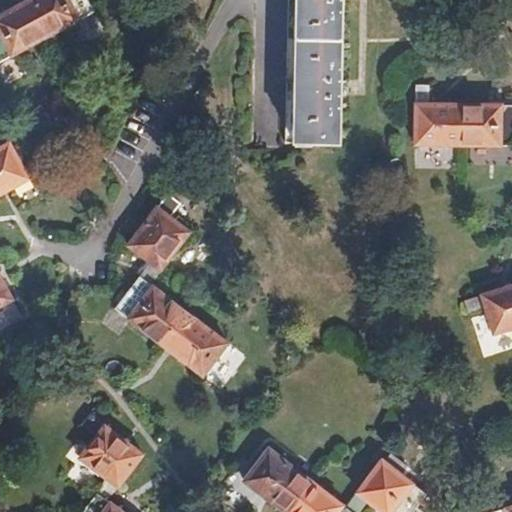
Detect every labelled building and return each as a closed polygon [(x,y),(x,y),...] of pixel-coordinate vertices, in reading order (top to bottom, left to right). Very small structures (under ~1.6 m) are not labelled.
[(85,0),(30,0),(24,4),(42,36),(90,9),(85,0)] [(284,0),(281,143),(338,144),(339,95),(343,94),(344,80),(339,80),(340,0),(284,0)] [(0,58),(42,36),(24,4),(0,16),(0,58)] [(412,144),(463,145),(464,104),(425,103),(425,85),(413,85),(412,144)] [(511,105),(464,104),(463,145),(511,146),(511,105)] [(0,194),(28,179),(8,143),(0,147),(0,194)] [(125,246),(146,262),(156,270),(186,231),(164,215),(174,202),(164,194),(125,246)] [(156,270),(146,262),(112,308),(157,342),(181,310),(147,283),(156,270)] [(11,299),(0,279),(0,304),(1,304),(11,299)] [(511,328),(511,285),(480,295),(483,307),(491,335),(511,328)] [(483,307),(480,295),(463,300),(466,312),(483,307)] [(18,313),(11,299),(1,304),(8,319),(18,313)] [(181,310),(157,342),(201,376),(226,344),(181,310)] [(83,426),(95,435),(102,425),(103,424),(91,414),(83,426)] [(102,425),(95,435),(77,459),(105,480),(114,487),(140,454),(102,425)] [(281,511),(289,511),(312,483),(268,449),(243,482),(281,511)] [(380,462),(357,495),(368,503),(379,511),(413,511),(426,496),(401,477),(408,467),(390,454),(383,464),(380,462)] [(114,487),(105,480),(80,511),(119,511),(104,500),(114,487)] [(360,511),(368,503),(357,495),(346,510),(312,483),(289,511),(360,511)]
